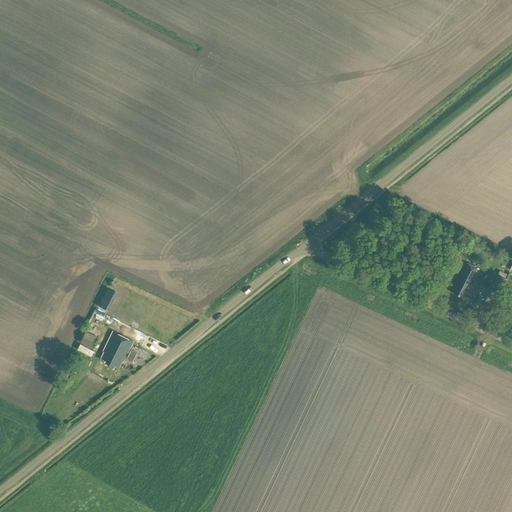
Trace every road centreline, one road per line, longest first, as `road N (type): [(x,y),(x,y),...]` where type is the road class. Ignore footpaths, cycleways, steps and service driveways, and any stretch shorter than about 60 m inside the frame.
road 1 (unclassified): [(0,492),(307,247)]
road 2 (unclassified): [(307,247),(511,78)]
road 3 (unclassified): [(511,347),(307,247)]
